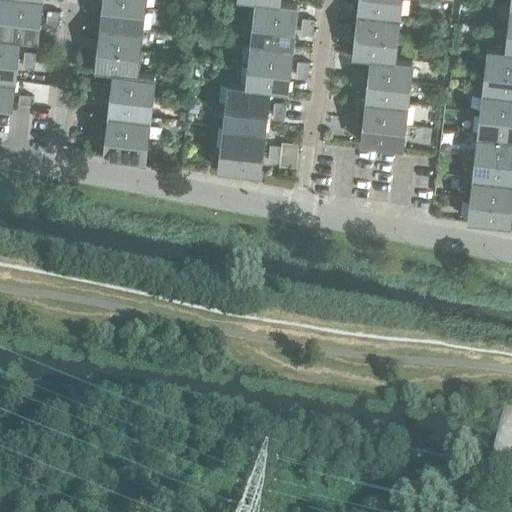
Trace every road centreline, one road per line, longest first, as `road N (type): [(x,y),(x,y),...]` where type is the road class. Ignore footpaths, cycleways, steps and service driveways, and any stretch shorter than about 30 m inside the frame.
road 1 (residential): [(304,214),(58,167)]
road 2 (residential): [(304,214),(334,0)]
road 3 (residential): [(511,247),(304,214)]
road 4 (residential): [(58,167),(79,0)]
